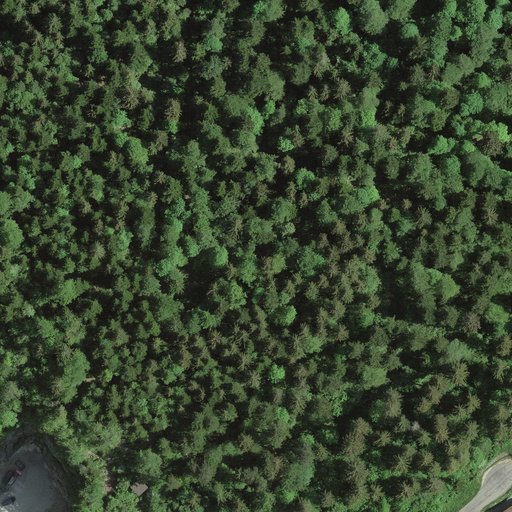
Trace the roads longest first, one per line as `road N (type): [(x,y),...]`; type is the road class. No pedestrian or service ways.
road 1 (track): [(511,124),(408,196),(193,284)]
road 2 (track): [(303,438),(511,341)]
